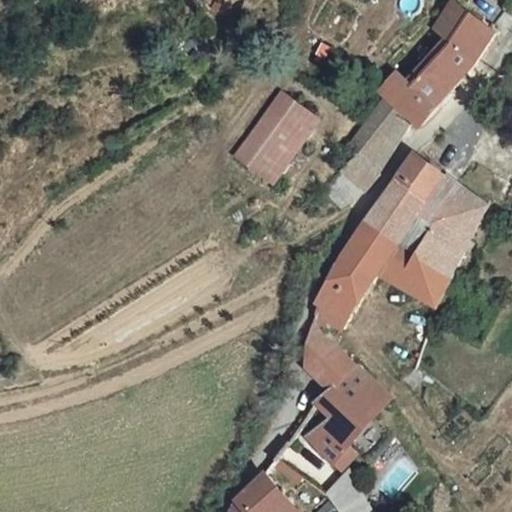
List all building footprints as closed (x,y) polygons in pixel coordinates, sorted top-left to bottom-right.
[(444,37),(461,7),(451,0),(439,0),(425,22),(444,37)] [(388,73),(376,87),(405,109),(416,117),(479,38),(487,27),(461,7),(444,37),(404,84),(388,73)] [(271,85),(229,150),(269,175),(311,110),(271,85)] [(347,154),(334,169),(355,186),(358,182),(402,114),(374,93),(340,149),(347,154)] [(377,193),(410,213),(439,172),(408,152),(406,151),(377,193)] [(511,166),(503,187),(511,191),(511,166)] [(377,193),(363,215),(448,260),(481,199),(439,172),(410,213),(377,193)] [(494,206),(507,214),(511,201),(511,199),(500,194),(498,199),(494,206)] [(389,266),(433,289),(448,260),(363,215),(318,282),(311,306),(336,318),(358,278),(376,246),(394,256),(389,266)] [(294,363),(326,388),(348,360),(304,330),(294,363)] [(341,439),(385,388),(348,360),(326,388),(309,401),(307,403),(320,413),(300,434),(338,465),(352,448),(341,439)] [(354,478),(343,469),(334,480),(344,488),(354,478)] [(225,511),(301,511),(303,511),(254,470),(247,479),(231,498),(225,511)]
